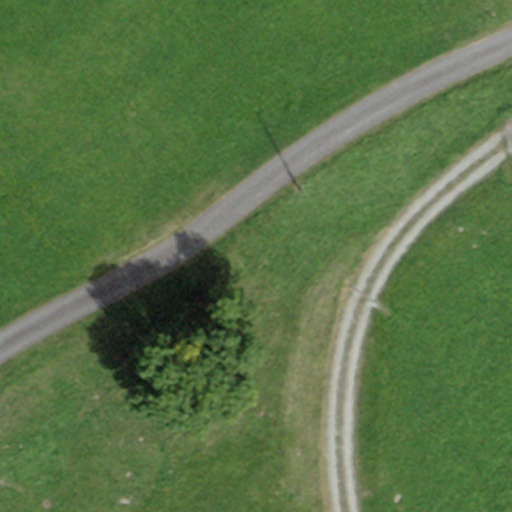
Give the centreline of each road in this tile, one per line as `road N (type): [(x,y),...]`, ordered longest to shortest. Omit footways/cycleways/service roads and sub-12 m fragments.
road 1 (track): [(511,42),(424,83),(0,353)]
road 2 (track): [(511,134),(394,243),(363,297),(340,402),(347,511)]
